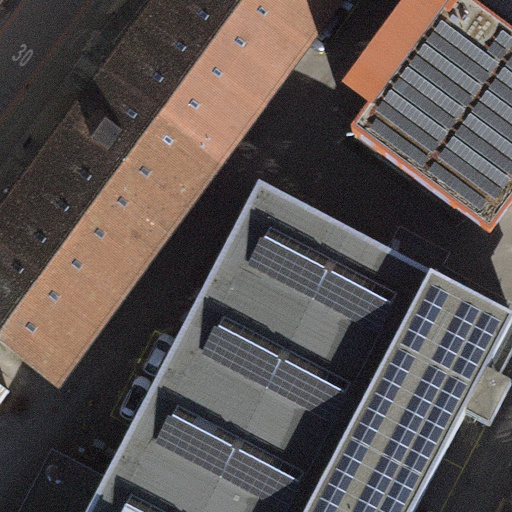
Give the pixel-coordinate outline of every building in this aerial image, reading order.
[(221,159),(337,0),(168,0),(110,80),(221,159)] [(511,0),(468,0),(462,8),(511,42),(511,0)] [(511,42),(462,8),(360,144),(503,243),(511,230),(511,42)] [(110,80),(0,229),(0,339),(57,382),(221,159),(110,80)] [(417,511),(511,332),(511,322),(261,191),(108,482),(56,455),(25,511),(417,511)]
